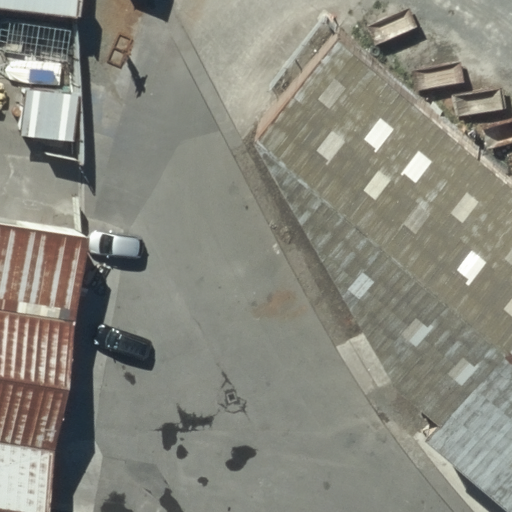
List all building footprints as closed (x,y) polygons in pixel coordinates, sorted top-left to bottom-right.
[(64,0),(0,0),(0,2),(64,10),(64,0)] [(440,421),(511,334),(511,175),(336,26),(265,126),(440,421)] [(71,86),(17,83),(12,132),(67,136),(71,86)] [(0,211),(0,511),(30,511),(75,223),(0,211)] [(511,334),(440,421),(424,438),(511,510),(511,334)]
